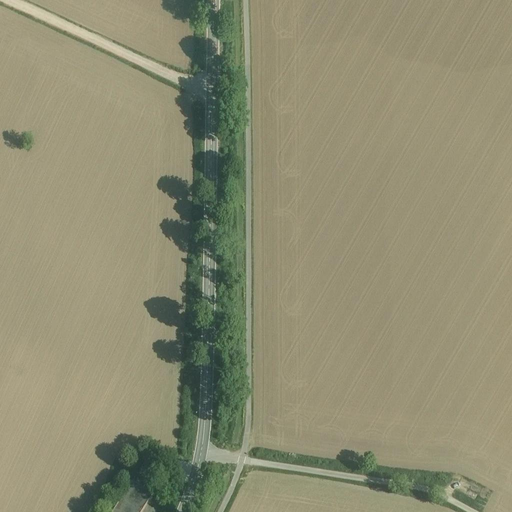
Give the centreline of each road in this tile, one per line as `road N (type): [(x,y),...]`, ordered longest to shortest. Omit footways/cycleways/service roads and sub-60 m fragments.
road 1 (tertiary): [(182,511),(204,413),(214,0)]
road 2 (track): [(200,453),(426,486),(473,511)]
road 3 (track): [(15,0),(168,71),(213,83)]
